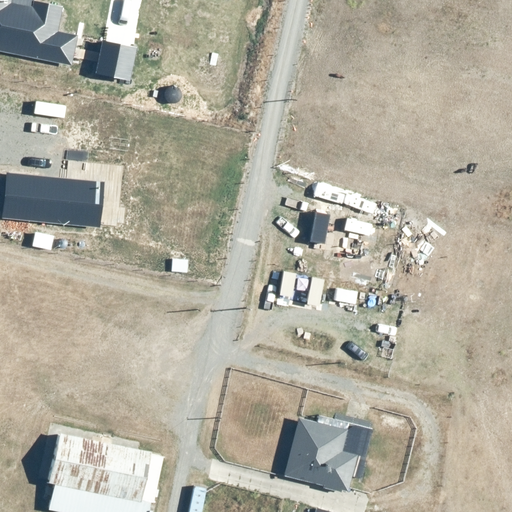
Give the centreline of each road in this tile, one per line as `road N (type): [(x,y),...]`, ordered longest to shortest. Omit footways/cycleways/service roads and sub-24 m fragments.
road 1 (track): [(218,351),(401,398),(427,417),(431,454),(418,489),(348,507)]
road 2 (track): [(0,260),(227,308)]
